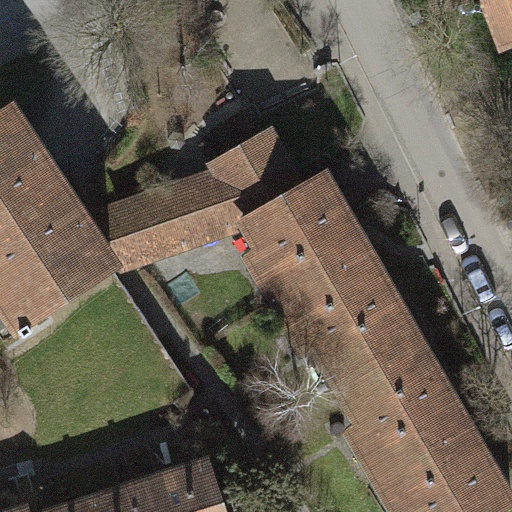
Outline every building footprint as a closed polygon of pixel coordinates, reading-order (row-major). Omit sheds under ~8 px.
[(511,0),(475,0),(491,40),(511,32),(511,0)] [(0,110),(0,306),(15,328),(105,267),(0,110)] [(106,239),(123,260),(236,224),(233,219),(290,187),(259,134),(206,163),(212,171),(205,175),(96,210),(106,239)] [(295,326),(329,385),(406,340),(369,277),(352,286),(325,240),(346,228),(314,173),(290,187),(233,219),(236,224),(261,266),(252,272),(286,331),(295,326)] [(406,340),(329,385),(364,444),(354,450),(388,507),(397,502),(403,511),(489,511),(506,503),(475,451),(454,463),(426,414),(443,404),(406,340)] [(227,511),(210,459),(147,479),(157,511),(227,511)] [(157,511),(147,479),(90,498),(94,511),(157,511)] [(94,511),(90,498),(49,511),(94,511)]
